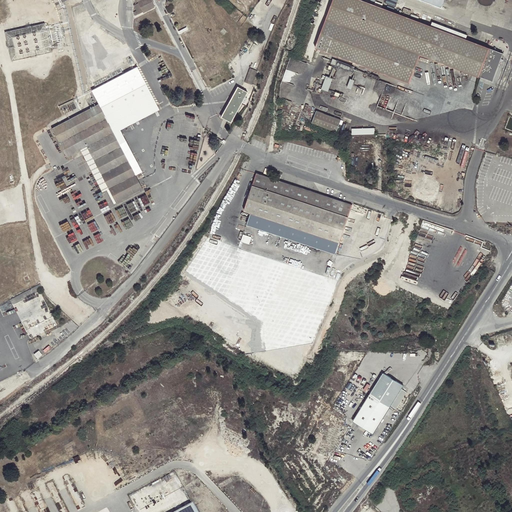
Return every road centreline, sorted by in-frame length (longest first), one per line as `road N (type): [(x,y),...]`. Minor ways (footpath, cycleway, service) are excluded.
road 1 (residential): [(203,113),(243,146),(511,240)]
road 2 (primary): [(437,378),(336,511)]
road 3 (primary): [(347,511),(437,378)]
